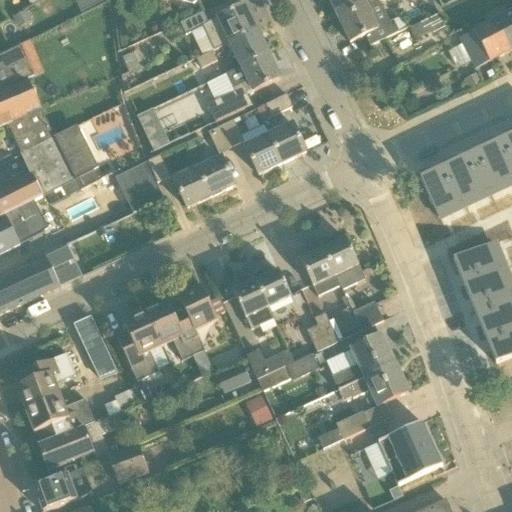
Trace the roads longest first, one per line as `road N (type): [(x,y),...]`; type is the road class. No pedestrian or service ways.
road 1 (residential): [(0,336),(367,169)]
road 2 (residential): [(475,442),(367,169)]
road 3 (residential): [(367,169),(285,0)]
road 4 (residential): [(367,169),(511,99)]
